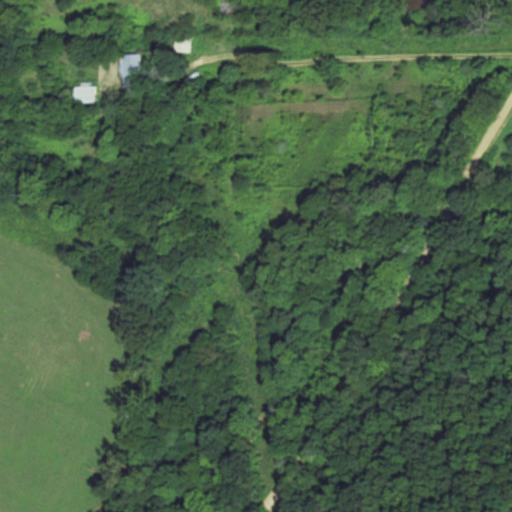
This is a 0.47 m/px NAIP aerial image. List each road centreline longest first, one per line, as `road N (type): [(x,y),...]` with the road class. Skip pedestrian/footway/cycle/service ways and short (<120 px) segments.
road 1 (residential): [(262,511),(307,463),(511,103)]
road 2 (residential): [(511,58),(230,58),(194,68)]
